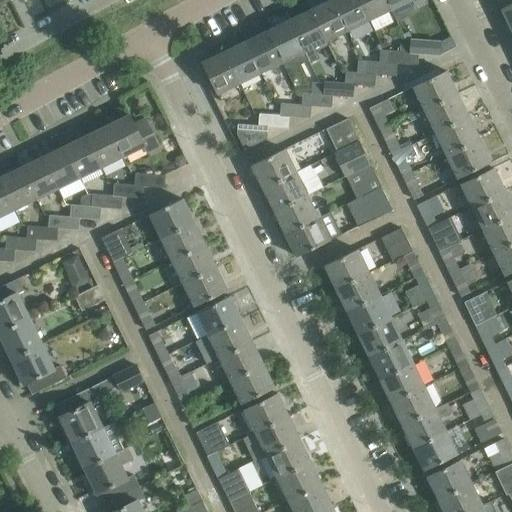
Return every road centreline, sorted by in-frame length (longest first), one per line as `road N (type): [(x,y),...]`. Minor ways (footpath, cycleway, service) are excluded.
road 1 (residential): [(381,511),(147,33)]
road 2 (residential): [(0,112),(147,33)]
road 3 (residential): [(511,109),(458,0)]
